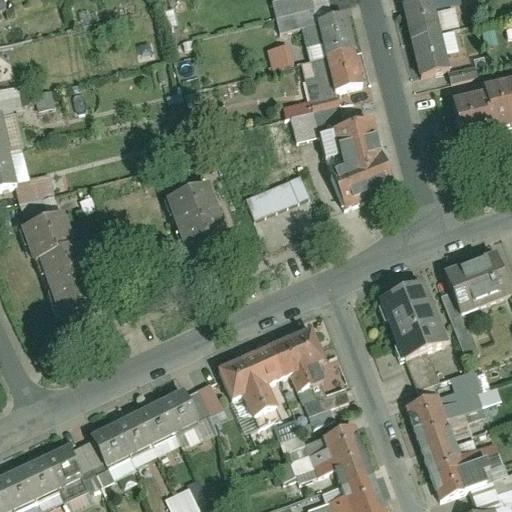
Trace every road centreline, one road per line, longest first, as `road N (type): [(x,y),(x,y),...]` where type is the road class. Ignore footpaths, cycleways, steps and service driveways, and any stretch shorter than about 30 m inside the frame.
road 1 (residential): [(34,421),(334,289)]
road 2 (residential): [(334,289),(416,511)]
road 3 (residential): [(370,0),(424,216)]
